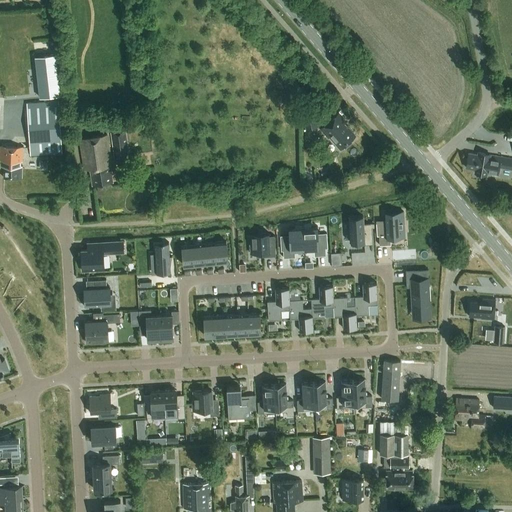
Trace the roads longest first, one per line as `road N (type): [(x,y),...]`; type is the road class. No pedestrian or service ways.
road 1 (residential): [(186,363),(391,348),(391,333),(386,270),(237,278),(182,282),(185,346)]
road 2 (unclassified): [(433,511),(447,295),(455,270),(472,254)]
road 3 (secondary): [(426,168),(280,0)]
road 4 (residential): [(74,370),(57,217),(0,199)]
road 5 (unclassified): [(426,168),(482,115),(470,0)]
road 6 (residential): [(81,511),(74,370)]
road 7 (secondary): [(511,268),(426,168)]
road 8 (residential): [(39,511),(31,389)]
